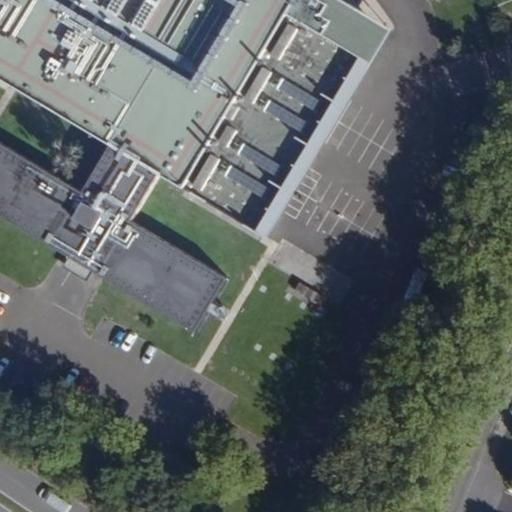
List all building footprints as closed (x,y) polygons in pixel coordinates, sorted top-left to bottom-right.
[(0,213),(62,251),(196,330),(229,276),(134,220),(160,172),(261,233),(265,226),(263,225),(272,210),(274,211),(292,180),(290,179),(299,164),(301,165),(320,135),(317,133),(326,118),(329,120),(347,89),(345,88),(354,72),(356,74),(366,57),(339,41),(359,8),(345,0),(0,0),(0,75),(19,87),(112,143),(86,191),(0,139),(0,213)] [(339,41),(366,57),(356,74),(354,72),(345,88),(347,89),(329,120),(326,118),(317,133),(320,135),(301,165),(299,164),(290,179),(292,180),(274,211),(272,210),(263,225),(265,226),(261,233),(265,235),(390,26),(359,8),(339,41)] [(477,111),(465,139),(488,148),(500,121),(477,111)] [(302,284),(297,292),(321,306),(326,298),(302,284)] [(346,467),(323,456),(318,468),(341,478),(346,467)]
